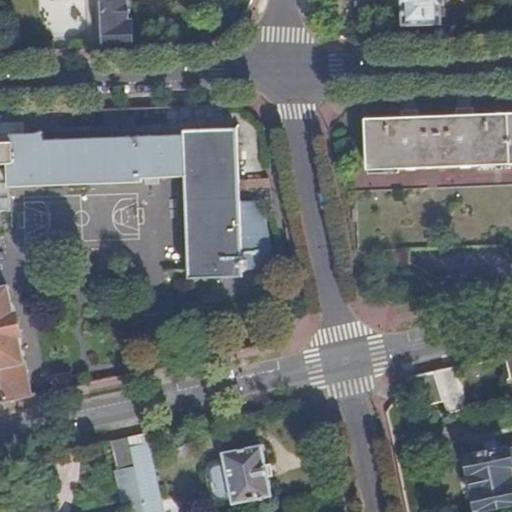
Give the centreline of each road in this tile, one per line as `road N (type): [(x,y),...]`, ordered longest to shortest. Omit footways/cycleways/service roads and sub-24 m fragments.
road 1 (tertiary): [(345,361),(0,437)]
road 2 (residential): [(285,75),(345,361)]
road 3 (residential): [(285,75),(0,84)]
road 4 (residential): [(511,64),(285,75)]
road 5 (tertiary): [(511,325),(345,361)]
road 6 (residential): [(345,361),(377,511)]
